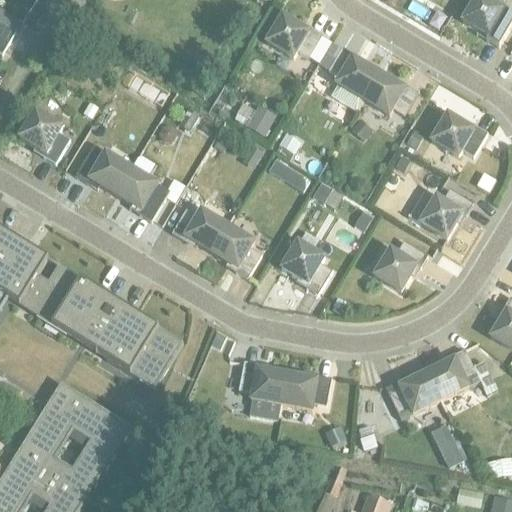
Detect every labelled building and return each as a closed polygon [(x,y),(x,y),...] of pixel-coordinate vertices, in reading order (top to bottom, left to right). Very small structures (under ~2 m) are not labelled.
[(511,17),(505,13),(484,0),(476,0),(461,26),(479,37),(477,39),(499,52),(511,31),(511,17)] [(484,0),(505,13),(511,3),(504,0),(484,0)] [(0,40),(10,47),(17,36),(16,35),(22,24),(0,11),(0,40)] [(273,37),(282,21),(273,15),(264,31),(273,37)] [(282,21),(273,37),(267,47),(296,64),(299,58),(309,63),(309,62),(322,41),(323,40),(311,32),(309,36),(302,32),(283,20),(282,21)] [(10,47),(0,40),(0,57),(3,59),(10,47)] [(322,41),(309,62),(320,68),(333,48),(322,41)] [(333,48),(320,68),(319,70),(330,76),(343,54),(333,48)] [(343,54),(330,76),(339,81),(335,89),(337,91),(362,106),(379,76),(354,61),(355,59),(344,52),(343,54)] [(379,76),(362,106),(390,123),(395,115),(405,121),(419,97),(400,86),(399,88),(379,76)] [(362,106),(337,91),(332,100),(356,115),(362,106)] [(259,110),(247,131),(265,142),(277,121),(259,110)] [(189,112),(179,128),(191,136),(200,119),(189,112)] [(38,113),(20,142),(37,153),(46,158),(44,161),(56,168),(70,145),(61,140),(66,131),(38,113)] [(448,116),(430,146),(460,164),(464,156),(474,162),(488,138),(471,128),(469,130),(448,116)] [(360,124),(351,135),(364,146),(373,135),(360,124)] [(164,131),(160,140),(165,148),(174,147),(178,139),(173,131),(164,131)] [(415,135),(407,148),(417,154),(425,140),(415,135)] [(281,150),(277,157),(290,164),(294,158),(295,159),(302,147),(286,138),(280,149),(281,150)] [(252,150),(242,167),(254,174),(264,157),(252,150)] [(115,201),(133,172),(106,155),(101,163),(91,158),(76,181),(98,194),(100,192),(115,201)] [(402,160),(395,172),(404,177),(410,165),(402,160)] [(133,172),(115,201),(132,212),(131,213),(152,226),(166,203),(176,208),(180,201),(186,191),(174,184),(168,195),(161,190),(162,189),(148,181),(155,169),(143,162),(139,163),(133,172)] [(277,166),(270,177),(303,197),(310,186),(277,166)] [(435,203),(419,229),(448,247),(465,219),(467,220),(474,208),(450,194),(445,205),(437,199),(435,203)] [(419,229),(435,203),(424,196),(408,222),(419,229)] [(312,202),(306,214),(320,220),(326,209),(312,202)] [(212,259),(229,229),(201,213),(197,220),(187,215),(173,238),(194,251),(195,249),(212,259)] [(229,229),(212,259),(227,268),(226,271),(248,283),(262,260),(252,254),(257,246),(229,229)] [(182,347),(178,352),(123,318),(126,312),(0,233),(0,511),(82,511),(132,432),(62,388),(0,487),(0,317),(9,303),(155,394),(184,348),(182,347)] [(301,246),(314,254),(319,245),(306,237),(301,246)] [(314,254),(301,246),(298,244),(280,274),(298,285),(297,287),(318,299),(333,275),(323,270),(328,262),(314,254)] [(390,253),(373,281),(402,299),(414,281),(416,282),(428,261),(404,247),(398,257),(390,253)] [(335,311),(333,315),(342,320),(344,317),(346,318),(351,310),(338,302),(334,310),(335,311)] [(501,323),(489,342),(511,356),(511,302),(499,323),(501,323)] [(126,312),(123,318),(178,352),(182,347),(126,312)] [(217,335),(211,349),(213,350),(219,354),(226,340),(217,335)] [(427,376),(443,407),(471,393),(470,390),(480,385),(474,372),(466,355),(445,365),(446,366),(427,376)] [(474,372),(480,385),(486,398),(497,393),(484,367),(474,372)] [(282,412),(289,378),(266,373),(266,372),(246,368),(240,395),(251,397),(250,405),(253,406),(282,412)] [(443,407),(427,376),(408,385),(407,383),(386,393),(402,425),(412,420),(413,421),(443,407)] [(289,378),(282,412),(314,418),(315,408),(327,411),(332,383),(310,379),(309,382),(289,378)] [(282,412),(253,406),(250,421),(279,426),(282,412)] [(195,408),(192,423),(206,426),(210,412),(195,408)] [(447,430),(432,437),(449,472),(464,465),(447,430)] [(340,432),(327,438),(334,454),(347,448),(340,432)] [(374,439),(360,444),(365,458),(379,454),(374,439)] [(511,467),(511,463),(490,467),(494,483),(511,479),(511,467)] [(484,511),(486,496),(458,493),(457,509),(484,511)] [(325,498),(319,511),(333,511),(337,503),(325,498)] [(368,500),(364,511),(390,511),(392,509),(368,500)] [(511,511),(511,504),(494,501),(491,511),(511,511)]
